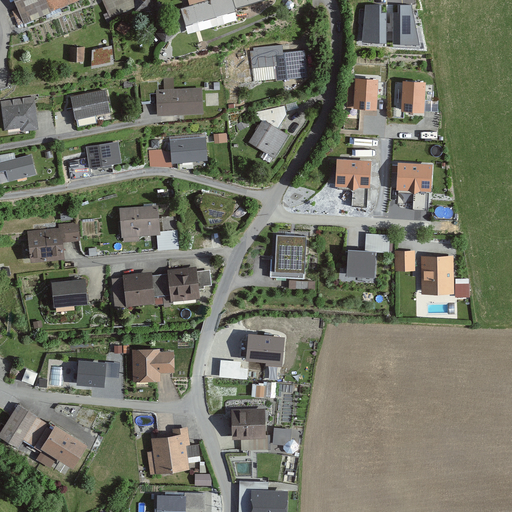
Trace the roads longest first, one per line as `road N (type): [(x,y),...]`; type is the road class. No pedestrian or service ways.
road 1 (residential): [(274,198),(163,173),(0,198)]
road 2 (unclassified): [(274,198),(328,109),(336,42),(328,0)]
road 3 (residential): [(200,408),(31,393),(0,381)]
road 4 (residential): [(65,266),(239,250)]
road 5 (unclassified): [(200,408),(198,368),(239,250)]
road 6 (residential): [(0,147),(156,123)]
